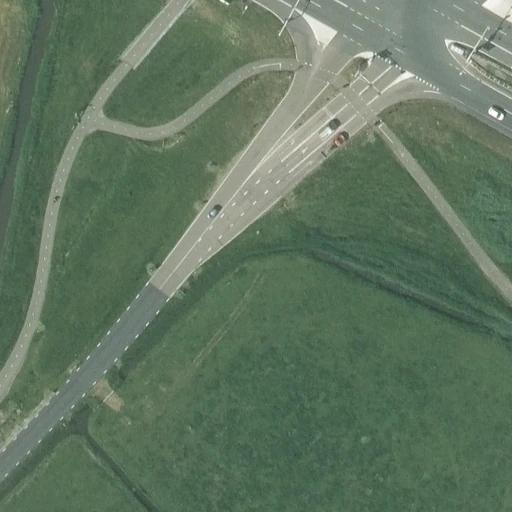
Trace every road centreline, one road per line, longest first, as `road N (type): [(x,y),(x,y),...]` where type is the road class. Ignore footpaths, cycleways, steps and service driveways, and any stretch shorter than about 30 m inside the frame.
road 1 (tertiary): [(0,468),(96,367),(275,152)]
road 2 (tertiary): [(275,152),(338,129),(417,59)]
road 3 (tertiary): [(370,32),(295,111),(275,152)]
